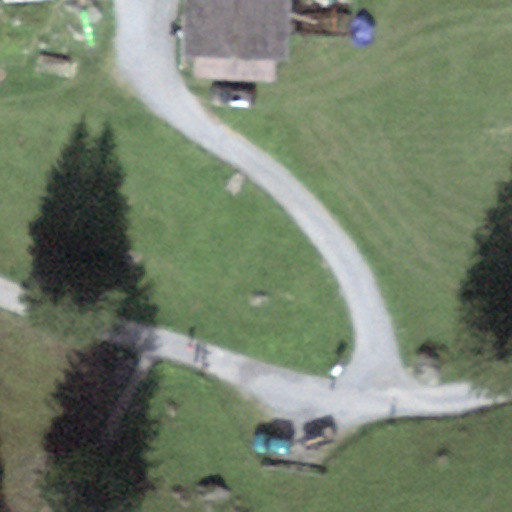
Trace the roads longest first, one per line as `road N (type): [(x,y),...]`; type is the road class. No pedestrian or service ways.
road 1 (unclassified): [(511,389),(426,398),(338,395),(149,345),(0,286)]
road 2 (track): [(166,0),(158,77),(203,129),(268,173),(312,216),(342,257),(360,296),(377,397)]
